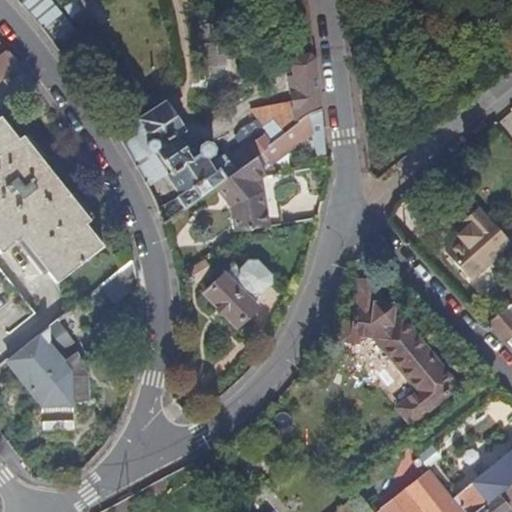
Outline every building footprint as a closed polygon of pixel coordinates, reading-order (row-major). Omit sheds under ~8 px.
[(17,0),(43,30),(64,13),(51,0),(17,0)] [(304,33),(311,32),(307,0),(297,0),(298,7),(301,7),(304,33)] [(0,85),(19,70),(7,56),(0,61),(0,85)] [(267,136),(257,143),(262,152),(272,166),(312,135),(313,151),(324,149),(314,62),(308,58),(297,61),(291,68),(293,83),(292,84),(297,117),(273,128),(271,125),(263,131),(267,136)] [(156,147),(152,150),(169,176),(166,177),(180,197),(177,199),(184,210),(190,206),(215,187),(232,208),(236,232),(238,232),(281,227),(278,210),(265,211),(263,194),(255,183),(266,175),(256,157),(262,152),(257,143),(244,152),(243,150),(233,157),(237,162),(230,167),(224,158),(213,166),(212,168),(216,173),(213,176),(203,162),(207,163),(213,159),(214,151),(211,147),(202,146),(186,158),(173,138),(174,137),(174,133),(159,110),(156,112),(154,109),(148,108),(140,113),(139,119),(141,122),(140,123),(156,147)] [(18,143),(0,120),(0,253),(2,256),(22,240),(57,286),(104,250),(87,229),(92,225),(23,139),(18,143)] [(511,249),(511,247),(477,212),(461,226),(466,232),(457,240),(460,244),(447,257),(472,285),(491,267),(495,271),(506,260),(504,257),(511,249)] [(116,305),(140,303),(138,287),(133,263),(102,288),(109,297),(116,305)] [(235,329),(254,310),(245,301),(251,296),(254,297),(257,299),(270,287),(268,278),(256,265),(247,265),(238,274),(237,283),(232,288),(223,279),(204,297),(235,329)] [(359,282),(356,312),(375,314),(376,305),(394,307),(394,302),(378,300),(379,283),(359,282)] [(109,297),(102,288),(86,301),(93,309),(109,297)] [(356,312),(355,324),(353,336),(361,337),(375,338),(418,394),(397,411),(410,427),(457,389),(402,319),(400,320),(393,311),(394,307),(376,305),(375,314),(356,312)] [(511,308),(492,325),(492,326),(511,347),(511,308)] [(353,336),(355,324),(346,323),(344,343),(360,345),(361,337),(353,336)] [(74,345),(56,325),(8,363),(44,408),(76,408),(82,407),(85,405),(90,401),(89,385),(89,379),(84,371),(83,368),(81,364),(79,362),(73,362),(66,352),(74,345)] [(441,462),(431,450),(420,459),(429,471),(441,462)] [(462,511),(478,511),(511,485),(511,452),(453,501),(462,511)] [(462,511),(453,501),(430,472),(380,511),(462,511)] [(511,511),(511,485),(478,511),(511,511)] [(365,511),(357,501),(343,511),(365,511)]
